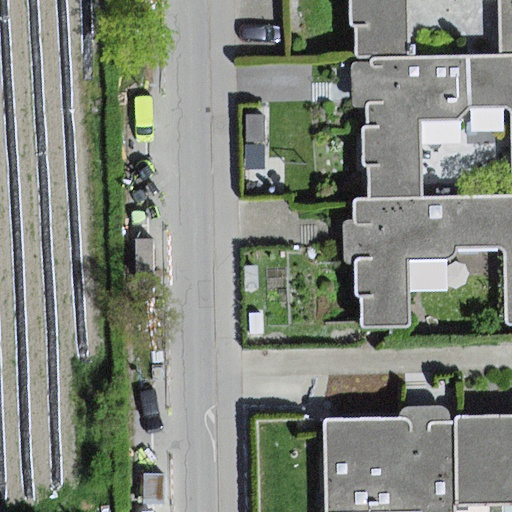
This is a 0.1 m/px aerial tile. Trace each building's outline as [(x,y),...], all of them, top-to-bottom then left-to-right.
[(372,58),(409,58),(407,0),(499,0),(501,57),(511,56),(511,0),(348,0),(349,22),(350,24),(352,25),(356,26),(356,55),(357,57),(360,58),(372,58)] [(369,167),(370,200),(423,199),(420,122),(458,120),(467,108),(508,108),(511,111),(511,113),(511,56),(501,57),(409,58),(372,58),(372,67),(374,68),(379,68),(379,84),(380,103),(369,104),(367,106),(367,128),(365,128),(363,129),(362,132),(364,165),(366,167),(369,167)] [(362,296),(362,324),(364,328),(407,328),(409,326),(410,325),(411,324),(407,260),(451,257),(453,255),(454,246),(502,247),(505,250),(506,253),(506,321),(508,323),(509,325),(511,325),(511,196),(423,199),(370,200),(358,200),(355,201),(354,204),(355,222),(356,224),(358,225),(369,224),(369,240),(370,258),(359,259),(357,260),(356,263),(357,294),(358,296),(362,296)] [(457,419),(456,422),(457,504),(511,503),(511,416),(459,417),(457,419)] [(328,421),(329,511),(457,511),(457,504),(456,422),(435,423),(431,424),(429,427),(429,432),(420,433),(411,433),(411,426),(409,422),(404,420),(328,421)]
